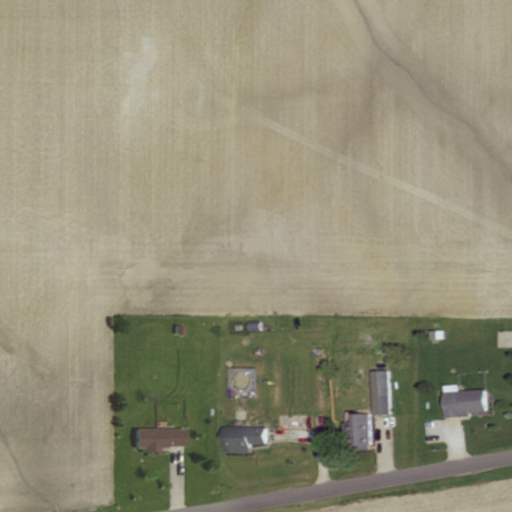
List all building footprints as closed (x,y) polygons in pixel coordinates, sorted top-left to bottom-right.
[(394,414),(393,370),(375,371),(377,414),(394,414)] [(449,416),(492,414),(491,389),(463,391),(463,385),(448,385),(449,416)] [(376,445),(377,413),(349,412),(348,434),(358,435),(358,444),(376,445)] [(255,452),(255,443),(270,443),(270,427),(228,426),(228,452),(255,452)] [(187,446),(186,427),(136,429),(136,451),(161,451),(160,446),(187,446)]
